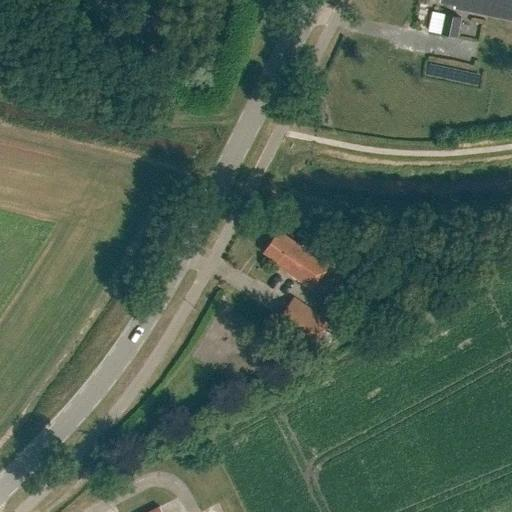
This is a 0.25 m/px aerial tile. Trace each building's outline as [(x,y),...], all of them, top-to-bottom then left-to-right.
[(511,20),(511,0),(438,0),(438,3),(453,6),(452,9),(511,20)] [(461,18),(444,14),(440,34),(458,37),(461,18)] [(426,73),(476,85),(479,74),(428,62),(426,73)] [(275,265),(312,290),(333,259),(305,241),(302,245),(278,229),(262,253),(276,263),(275,265)] [(329,321),(294,297),(279,318),(315,342),(329,321)] [(324,313),(344,327),(353,314),(333,300),(324,313)] [(287,348),(283,363),(291,366),(296,350),(287,348)]
